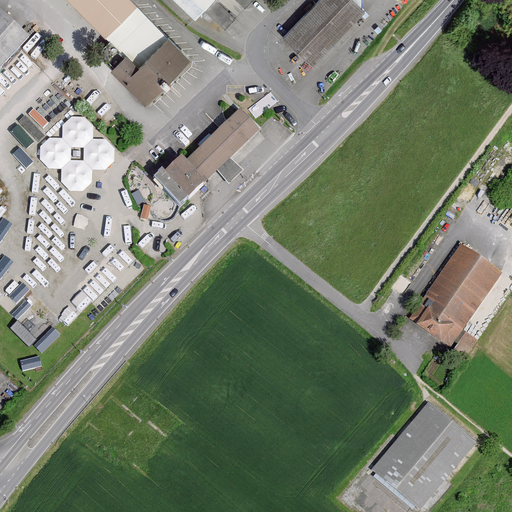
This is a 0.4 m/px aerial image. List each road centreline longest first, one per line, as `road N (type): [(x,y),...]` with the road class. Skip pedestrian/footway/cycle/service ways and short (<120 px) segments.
road 1 (primary): [(0,485),(131,329),(325,134)]
road 2 (track): [(511,107),(354,318)]
road 3 (primary): [(325,134),(453,0)]
road 4 (residential): [(289,0),(257,37),(257,62),(325,134)]
